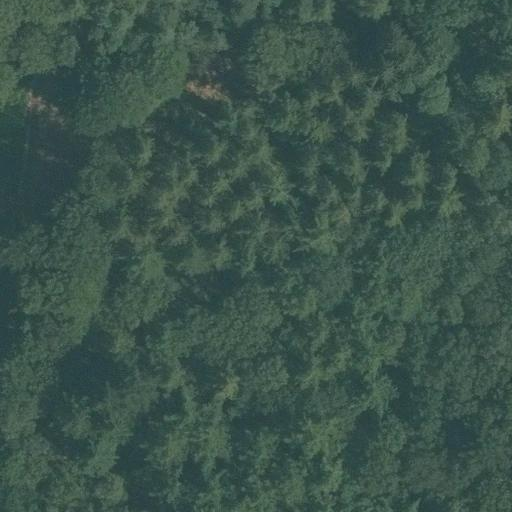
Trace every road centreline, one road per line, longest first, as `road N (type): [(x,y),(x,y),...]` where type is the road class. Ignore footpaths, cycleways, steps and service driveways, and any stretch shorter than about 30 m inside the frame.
road 1 (track): [(511,293),(385,236),(121,74)]
road 2 (track): [(51,57),(30,103),(25,384),(9,433)]
road 3 (track): [(126,511),(66,462),(9,433)]
